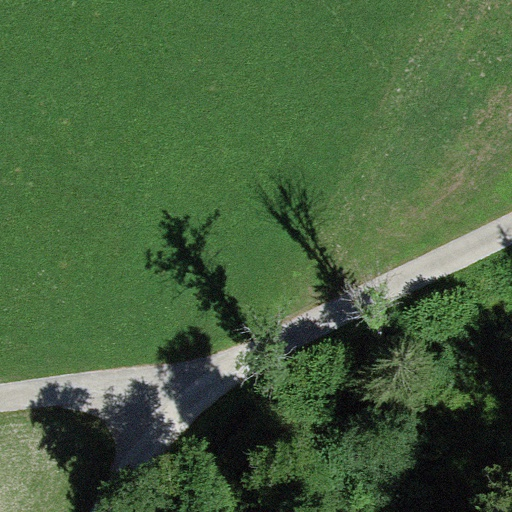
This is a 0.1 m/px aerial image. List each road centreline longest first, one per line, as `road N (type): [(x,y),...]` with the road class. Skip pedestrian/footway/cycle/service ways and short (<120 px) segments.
road 1 (track): [(511,223),(164,402),(103,511)]
road 2 (track): [(0,391),(77,380),(164,402)]
